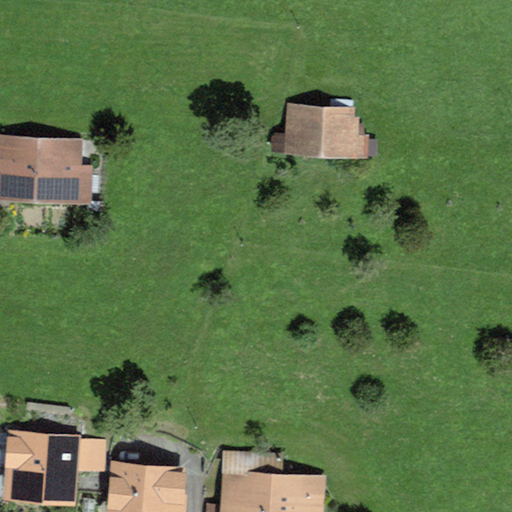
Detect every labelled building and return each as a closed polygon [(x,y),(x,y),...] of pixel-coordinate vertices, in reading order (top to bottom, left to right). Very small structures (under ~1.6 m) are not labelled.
[(273,158),(379,161),(380,136),(366,136),(367,125),(361,125),(361,119),(356,119),(356,107),(288,105),(287,136),(273,136),(273,158)] [(0,205),(92,209),(93,170),(83,170),(84,141),(0,137),(0,205)] [(83,436),(81,468),(106,469),(108,438),(83,436)] [(323,511),(328,470),(282,465),(284,452),(227,446),(220,511),(323,511)] [(76,494),(79,458),(11,452),(8,488),(76,494)] [(186,511),(189,486),(184,486),(187,461),(112,452),(105,511),(186,511)]
